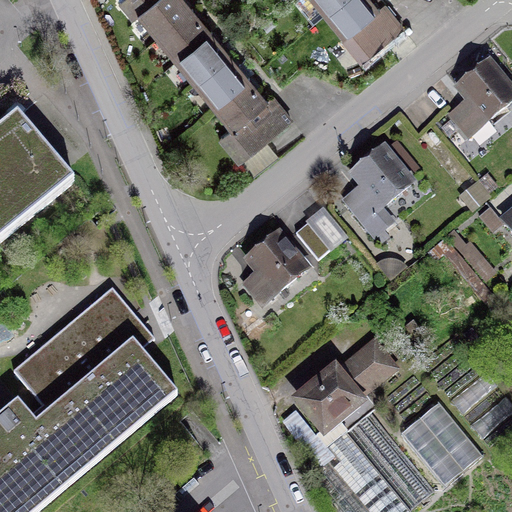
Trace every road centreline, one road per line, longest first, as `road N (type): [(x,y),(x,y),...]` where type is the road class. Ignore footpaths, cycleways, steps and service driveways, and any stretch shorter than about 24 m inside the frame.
road 1 (residential): [(503,0),(183,257)]
road 2 (residential): [(183,257),(67,0)]
road 3 (residential): [(297,511),(183,257)]
